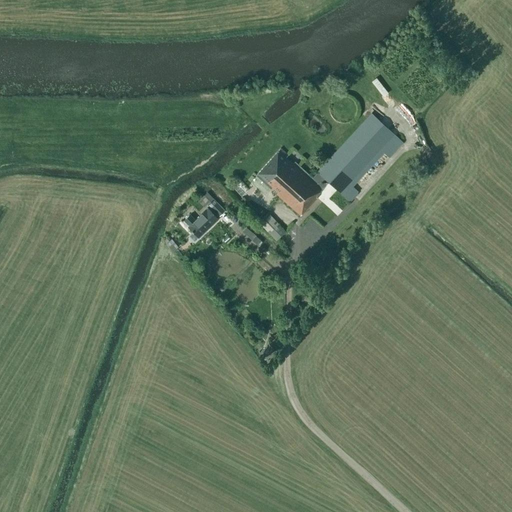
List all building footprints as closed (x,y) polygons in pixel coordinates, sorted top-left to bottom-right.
[(329,182),(350,201),(358,193),(357,192),(403,142),(372,113),(313,177),(295,161),(293,164),(286,157),(288,155),(280,148),(256,176),(300,216),(317,197),(316,196),(329,182)] [(240,179),(232,187),(241,196),(249,188),(240,179)] [(203,207),(212,198),(206,192),(198,201),(203,207)] [(218,216),(225,210),(213,198),(207,204),(218,216)] [(188,226),(188,227),(191,230),(191,231),(192,232),(193,232),(198,237),(217,219),(207,208),(195,220),(189,214),(183,220),(188,226)] [(275,240),(285,231),(268,213),(259,222),(275,240)] [(254,243),(258,238),(245,226),(241,231),(254,243)] [(268,344),(260,352),(267,360),(275,352),(268,344)]
